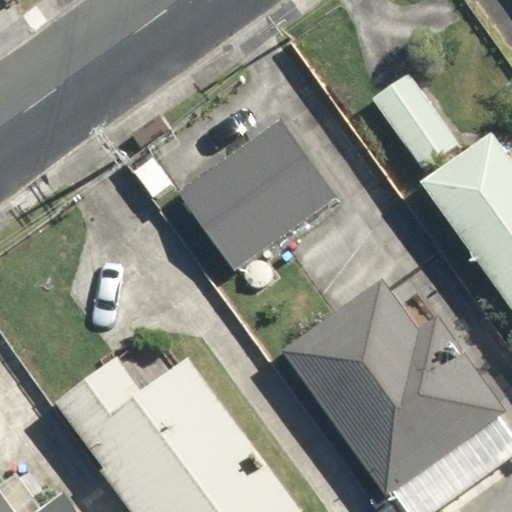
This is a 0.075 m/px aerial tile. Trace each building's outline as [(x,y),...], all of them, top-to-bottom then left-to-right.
[(464,139),(413,73),(369,106),(420,173),(464,139)] [(343,191),(285,117),(184,196),(242,269),(343,191)] [(511,155),(500,139),(426,191),(511,310),(511,155)] [(427,327),(392,279),(291,354),(393,492),(510,405),(443,315),(427,327)] [(117,360),(60,403),(143,511),(302,511),(308,507),(199,364),(149,402),(117,360)] [(42,511),(33,511),(0,470),(0,511),(76,511),(63,496),(42,511)]
